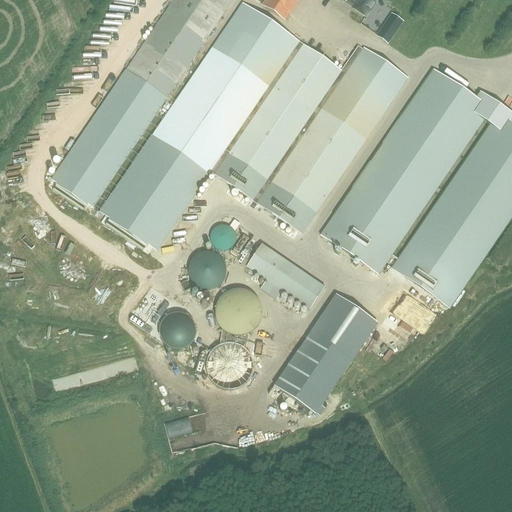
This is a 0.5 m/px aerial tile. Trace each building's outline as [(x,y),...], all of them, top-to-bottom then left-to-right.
[(232,0),(173,0),(126,71),(166,98),(192,61),(232,0)] [(265,0),(262,5),(284,21),(298,0),(265,0)] [(340,0),(341,1),(341,0),(346,0),(354,5),(352,8),(366,17),(377,0),(340,0)] [(117,12),(126,9),(123,2),(114,6),(117,12)] [(209,175),(225,152),(317,214),(407,79),(358,46),(341,70),(242,4),(153,137),(209,175)] [(388,44),(395,33),(402,23),(392,15),(384,26),(377,36),(388,44)] [(127,34),(137,29),(131,19),(121,24),(127,34)] [(106,25),(111,36),(116,34),(112,23),(106,25)] [(109,52),(115,49),(108,32),(102,35),(109,52)] [(320,236),(378,276),(491,110),(433,71),(320,236)] [(192,187),(169,188),(170,210),(164,210),(166,247),(175,246),(174,208),(189,208),(189,197),(193,196),(192,187)] [(234,245),(236,239),(234,232),(230,227),(223,226),(217,227),(212,232),(210,239),(212,245),(217,250),(223,251),(230,250),(234,245)] [(263,245),(248,268),(311,310),(326,288),(263,245)] [(225,277),(226,271),(225,265),(224,264),(224,263),(220,258),(215,254),(214,254),(213,253),(207,252),(201,253),(200,254),(199,254),(194,258),(190,263),(190,264),(190,265),(188,271),(190,277),(190,278),(190,279),(194,284),(199,288),(200,288),(201,289),(207,290),(213,289),(214,288),(215,288),(220,284),(224,279),(224,278),(225,277)] [(260,320),(261,313),(260,306),(257,299),(252,294),(245,291),(238,290),(231,291),(224,294),(219,300),(216,306),(215,313),(216,320),(219,327),(224,332),(231,335),(238,336),(245,335),(252,332),(257,327),(260,320)] [(311,333),(352,361),(377,325),(335,297),(311,333)] [(196,330),(195,326),(193,323),(191,320),(188,318),(185,316),(181,315),(177,314),(174,315),(170,316),(167,318),(164,320),(162,323),(160,326),(159,330),(159,333),(159,337),(160,340),(162,344),(164,347),(167,349),(170,351),(174,352),(177,352),(181,352),(185,351),(188,349),(191,347),(193,344),(195,340),(196,337),(196,333),(196,330)] [(282,335),(288,328),(271,315),(265,322),(282,335)] [(251,375),(252,367),(251,360),(248,354),(243,349),(236,345),(229,344),(222,345),(215,349),(210,354),(207,360),(206,368),(207,375),(210,381),(215,386),(222,390),(229,391),(236,390),(243,386),(248,381),(251,375)] [(290,378),(281,392),(316,415),(325,401),(290,378)]
